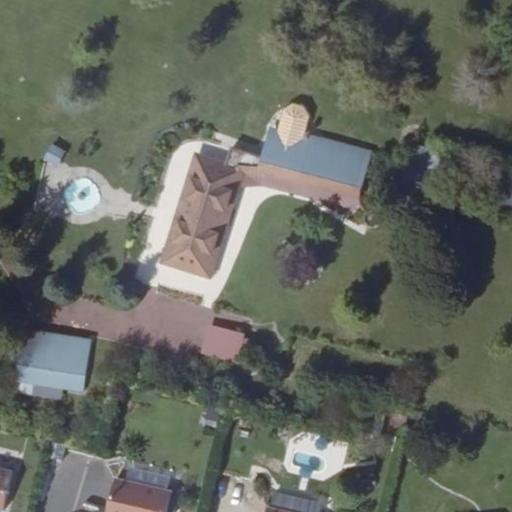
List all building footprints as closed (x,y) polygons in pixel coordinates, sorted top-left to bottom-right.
[(246,214),(255,180),(277,185),(368,210),(370,203),(379,207),(384,220),(394,225),(405,224),(412,219),(417,208),(414,198),(405,188),(392,188),(381,195),(372,193),(379,167),(287,143),(278,174),(264,171),(254,169),(248,170),(242,176),(209,167),(180,272),(227,285),(246,214)] [(407,168),(428,175),(436,150),(415,143),(407,168)] [(511,174),(507,173),(497,202),(511,207),(511,174)] [(246,214),(268,217),(277,185),(255,180),(246,214)] [(35,345),(32,367),(31,371),(28,395),(72,401),(73,393),(91,395),(93,380),(99,346),(37,336),(35,345)] [(255,347),(227,339),(220,362),(249,369),(255,347)] [(22,344),(20,365),(32,367),(35,345),(22,344)] [(11,511),(21,475),(0,468),(0,510),(6,511),(11,511)] [(177,511),(182,495),(125,483),(118,511),(177,511)] [(511,511),(472,503),(469,511),(511,511)]
